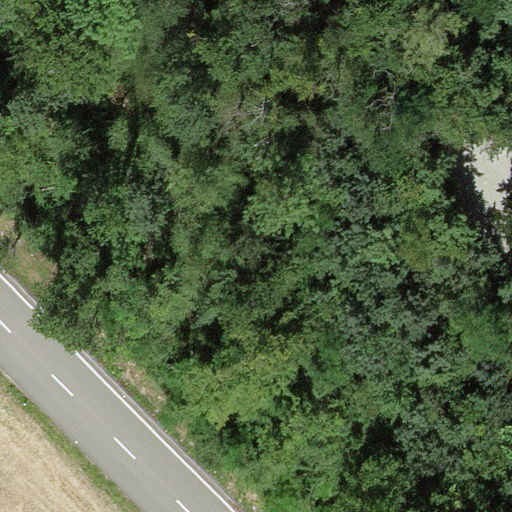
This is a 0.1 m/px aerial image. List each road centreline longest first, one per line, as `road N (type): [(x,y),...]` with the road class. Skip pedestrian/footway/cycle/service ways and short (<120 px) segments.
road 1 (track): [(413,0),(451,166),(497,246),(511,257)]
road 2 (tertiary): [(0,320),(189,511)]
